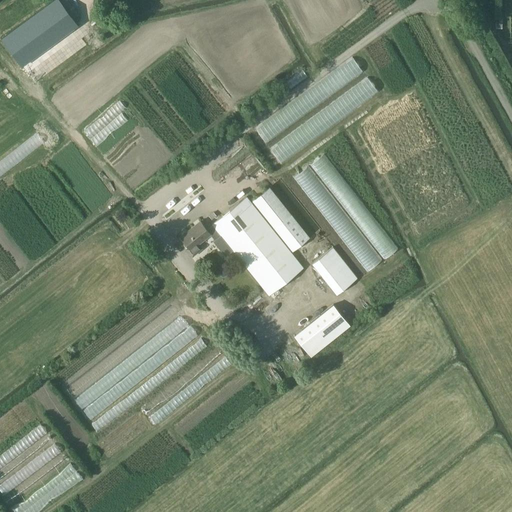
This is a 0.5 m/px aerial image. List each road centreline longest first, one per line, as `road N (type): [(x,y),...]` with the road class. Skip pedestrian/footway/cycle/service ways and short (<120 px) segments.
road 1 (track): [(202,511),(511,216)]
road 2 (track): [(511,179),(419,3)]
road 3 (unclassified): [(511,116),(448,0)]
